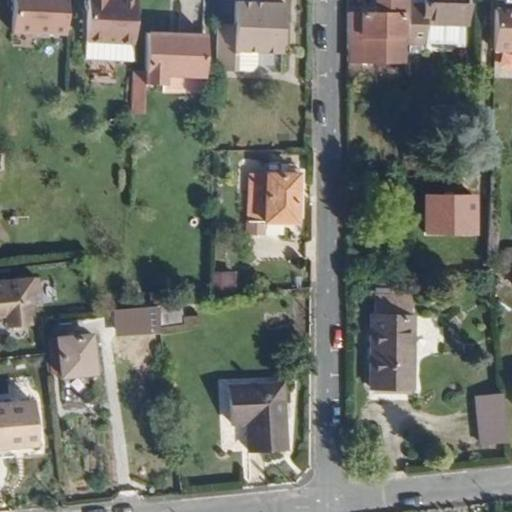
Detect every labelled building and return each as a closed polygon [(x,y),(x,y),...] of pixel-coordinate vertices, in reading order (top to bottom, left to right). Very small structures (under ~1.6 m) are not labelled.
[(67,27),(68,0),(14,0),(13,24),(49,26),(67,27)] [(136,63),(138,0),(134,0),(89,0),(88,61),(136,63)] [(288,44),(288,34),(284,31),(285,0),(261,0),(261,3),(238,1),(237,25),(220,25),(218,71),(254,72),(259,67),(260,52),(282,54),(283,46),(288,44)] [(404,62),(405,14),(409,15),(409,3),(409,0),(376,0),(376,14),(350,14),(350,62),(404,62)] [(466,27),(466,0),(424,0),(424,4),(409,3),(409,15),(408,44),(411,45),(425,45),(426,45),(428,24),(464,27),(466,27)] [(511,51),(511,11),(497,11),(495,51),(511,51)] [(48,38),(49,26),(13,24),(12,37),(48,38)] [(463,46),(464,27),(428,24),(426,45),(463,46)] [(204,76),(206,36),(148,33),(146,75),(146,84),(165,85),(166,75),(204,76)] [(423,55),(425,45),(411,45),(410,54),(423,55)] [(144,104),(146,84),(146,75),(135,74),(134,103),(144,104)] [(250,175),(249,222),(298,223),(300,177),(250,175)] [(427,199),(427,233),(473,233),(474,199),(427,199)] [(236,297),(236,273),(213,273),(213,297),(236,297)] [(29,313),(34,307),(39,307),(37,279),(0,282),(0,323),(6,323),(7,328),(30,325),(29,313)] [(413,389),(414,319),(411,319),(411,298),(378,297),(377,318),(374,318),(373,388),(413,389)] [(184,324),(181,304),(159,307),(161,326),(184,324)] [(161,326),(159,307),(126,311),(112,312),(118,331),(162,328),(161,326)] [(59,340),(62,377),(94,374),(91,337),(59,340)] [(232,387),(233,425),(248,425),(249,451),(286,450),(283,385),(232,387)] [(508,442),(503,398),(478,400),(482,444),(508,442)] [(0,405),(0,448),(37,445),(33,402),(0,405)]
